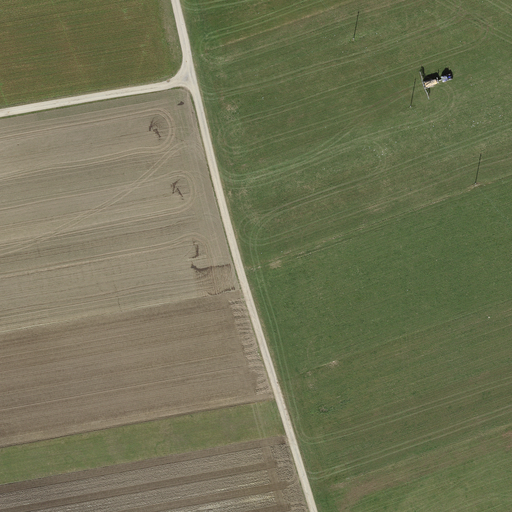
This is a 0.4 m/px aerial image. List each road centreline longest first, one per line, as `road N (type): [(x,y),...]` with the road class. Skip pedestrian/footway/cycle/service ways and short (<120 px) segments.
road 1 (track): [(193,78),(238,263),(315,511)]
road 2 (track): [(193,78),(0,112)]
